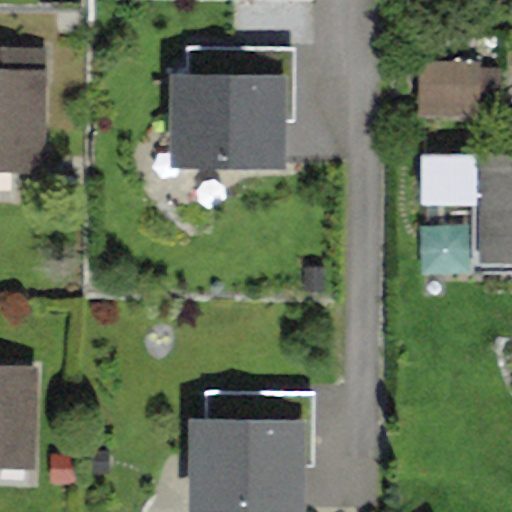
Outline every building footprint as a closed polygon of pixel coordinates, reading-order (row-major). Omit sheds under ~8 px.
[(418,42),(418,123),(479,123),(480,42),(418,42)] [(0,179),(41,182),(48,55),(0,52),(0,179)] [(186,53),(185,85),(285,88),(298,89),(299,57),(186,53)] [(185,85),(172,85),(170,179),(284,182),(285,88),(185,85)] [(511,159),(478,157),(472,272),(511,274),(511,159)] [(0,470),(37,470),(37,375),(0,374),(0,470)] [(207,399),(207,437),(306,437),(317,437),(317,399),(207,399)] [(207,437),(190,436),(188,511),(304,511),(306,437),(207,437)]
